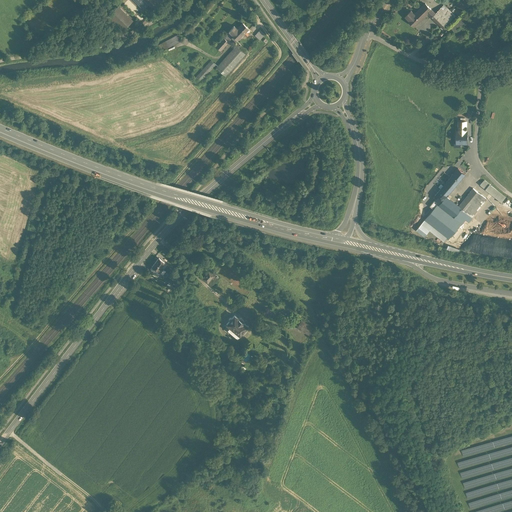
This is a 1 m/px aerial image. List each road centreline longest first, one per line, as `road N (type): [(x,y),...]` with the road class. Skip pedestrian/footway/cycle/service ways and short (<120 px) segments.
road 1 (secondary): [(0,442),(159,237),(316,99)]
road 2 (track): [(0,378),(274,64),(277,47),(261,24)]
road 3 (trunk): [(216,207),(0,127)]
road 4 (track): [(179,0),(99,47),(0,60)]
road 5 (primary): [(375,251),(511,280)]
road 6 (trunk): [(216,207),(343,243)]
